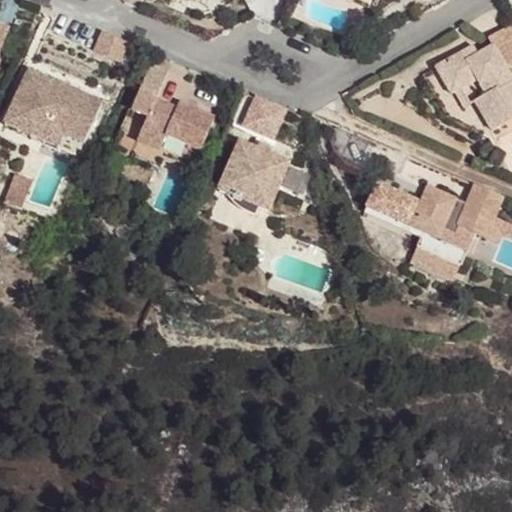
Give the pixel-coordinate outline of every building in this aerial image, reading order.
[(511,63),(511,22),(488,37),(493,46),(468,61),(463,52),(434,69),(450,97),(453,95),(461,91),(477,82),(484,96),(474,103),(492,133),(511,121),(511,77),(506,67),(511,63)] [(0,53),(10,29),(0,24),(0,53)] [(128,45),(102,33),(94,53),(120,65),(128,45)] [(473,46),(463,52),(468,61),(478,55),(473,46)] [(215,120),(189,109),(186,115),(157,102),(169,73),(151,65),(132,112),(148,118),(137,143),(160,152),(167,137),(201,152),(215,120)] [(83,144),(101,102),(29,71),(10,111),(65,136),(83,144)] [(469,105),(461,91),(453,95),(462,109),(469,105)] [(283,113),(258,102),(247,128),(272,138),(283,113)] [(189,109),(178,104),(176,110),(186,115),(189,109)] [(65,136),(10,111),(4,125),(60,149),(65,136)] [(268,212),(289,163),(269,155),(267,149),(267,148),(261,146),(258,151),(255,158),(249,156),(252,148),(239,143),(219,193),(232,197),(245,209),(246,210),(254,214),(257,208),(268,212)] [(255,158),(258,151),(252,148),(249,156),(255,158)] [(87,167),(75,161),(71,171),(82,177),(87,167)] [(33,182),(15,176),(5,206),(22,212),(33,182)] [(464,210),(454,206),(456,201),(427,188),(410,229),(423,235),(418,246),(461,265),(468,251),(474,235),(486,240),(503,199),(475,186),(466,205),(464,210)] [(466,205),(456,201),(454,206),(464,210),(466,205)]
